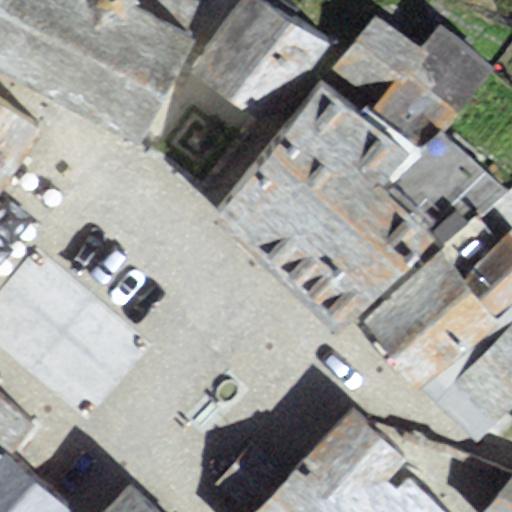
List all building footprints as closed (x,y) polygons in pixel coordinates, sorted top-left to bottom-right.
[(0,0),(0,72),(149,147),(208,40),(146,7),(148,0),(0,0)] [(319,47),(249,1),(203,70),(273,116),(319,47)] [(416,163),(327,89),(207,233),(359,359),(371,344),(449,252),(456,244),(392,190),(416,163)] [(0,222),(59,137),(0,96),(0,222)] [(511,237),(468,275),(449,252),(371,344),(490,449),(511,426),(511,237)] [(0,453),(3,450),(24,427),(0,404),(0,453)] [(278,511),(452,511),(360,426),(328,461),(289,425),(241,476),(278,511)] [(0,511),(59,511),(65,505),(3,450),(0,453),(0,511)] [(159,511),(133,488),(110,511),(159,511)]
